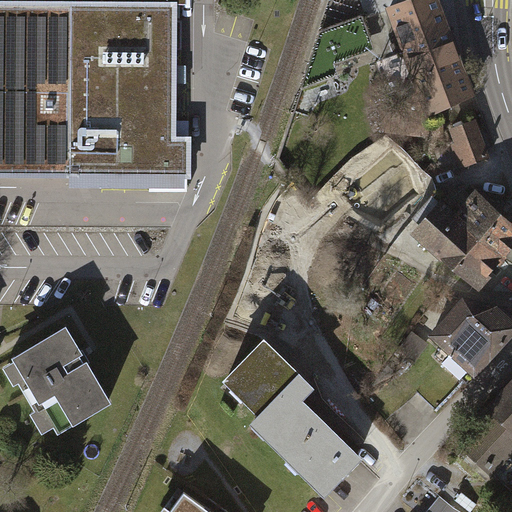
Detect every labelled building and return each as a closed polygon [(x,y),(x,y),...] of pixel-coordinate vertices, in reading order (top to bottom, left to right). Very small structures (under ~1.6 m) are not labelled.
[(481,103),(443,0),(437,0),(394,16),(432,121),(481,103)] [(0,1),(0,175),(194,175),(194,136),(180,136),(180,5),(180,1),(0,1)] [(326,34),(335,59),(373,46),(364,21),(326,34)] [(490,162),(477,125),(449,135),(463,172),(490,162)] [(423,184),(401,164),(381,185),(403,205),(423,184)] [(476,285),(511,244),(511,226),(479,197),(462,216),(438,196),(411,227),(476,285)] [(477,368),(511,328),(511,322),(492,305),(465,300),(436,332),(477,368)] [(65,329),(14,359),(56,430),(107,400),(65,329)] [(328,487),(357,456),(302,404),(314,391),(264,344),(232,378),(266,410),(257,419),(328,487)] [(511,464),(511,389),(460,448),(499,480),(511,464)] [(171,511),(164,507),(160,511),(206,511),(184,495),(171,511)]
